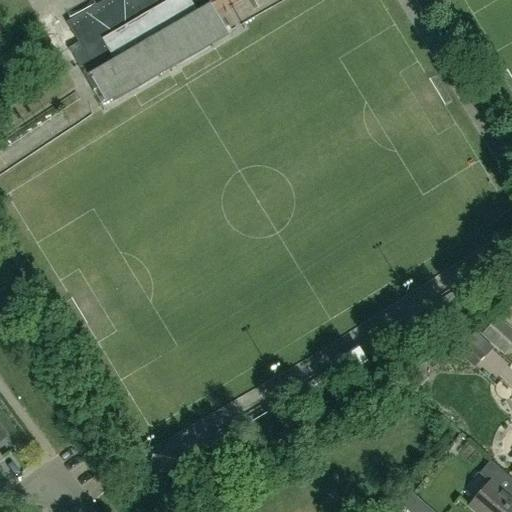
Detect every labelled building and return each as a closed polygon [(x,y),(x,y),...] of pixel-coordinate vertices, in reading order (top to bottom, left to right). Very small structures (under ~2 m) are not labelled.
[(96,90),(105,106),(227,35),(210,5),(214,2),(212,0),(80,0),(59,12),(77,43),(67,49),(92,92),(96,90)] [(511,330),(497,318),(481,338),(493,348),(504,357),(511,346),(511,330)] [(493,348),(481,338),(472,330),(454,353),(475,370),(493,348)] [(0,460),(1,460),(0,458),(0,444),(9,438),(0,425),(0,460)] [(478,476),(488,484),(468,507),(474,511),(511,511),(511,502),(506,497),(511,489),(511,480),(490,462),(478,476)]
